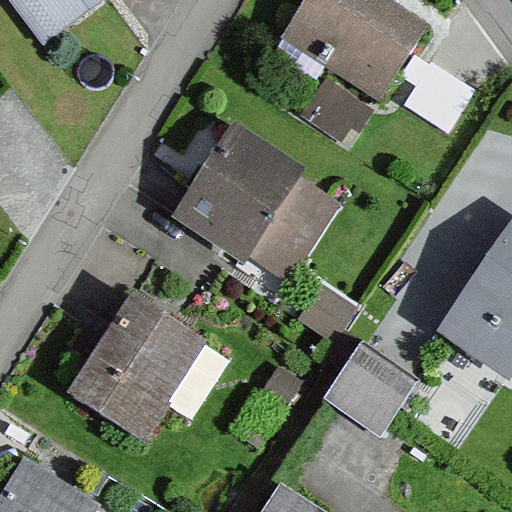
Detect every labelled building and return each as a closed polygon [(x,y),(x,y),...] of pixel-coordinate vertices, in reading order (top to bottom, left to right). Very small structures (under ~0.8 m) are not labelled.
[(9,0),(42,43),(100,0),(9,0)] [(392,0),(306,0),(286,32),(320,54),(315,61),(377,100),(420,35),(385,12),(392,0)] [(298,254),(331,204),(228,138),(177,218),(241,260),(260,229),(298,254)] [(504,378),(511,365),(511,229),(441,335),(504,378)] [(319,293),(299,322),(328,342),(348,313),(319,293)] [(139,446),(162,409),(182,421),(220,362),(201,350),(202,348),(132,304),(69,400),(139,446)] [(359,350),(341,376),(393,412),(411,386),(359,350)] [(295,386),(275,373),(258,398),(279,412),(295,386)] [(341,376),(324,401),(376,436),(393,412),(341,376)] [(86,511),(19,470),(0,500),(0,511),(86,511)] [(310,511),(275,489),(260,511),(310,511)]
